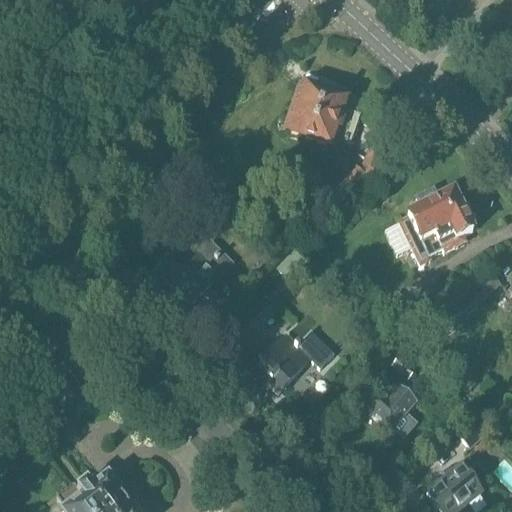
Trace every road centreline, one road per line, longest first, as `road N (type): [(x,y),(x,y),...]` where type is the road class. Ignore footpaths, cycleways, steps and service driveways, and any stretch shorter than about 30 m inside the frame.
road 1 (unclassified): [(307,511),(46,252)]
road 2 (unclassified): [(46,252),(252,0)]
road 3 (tertiary): [(511,173),(326,0)]
